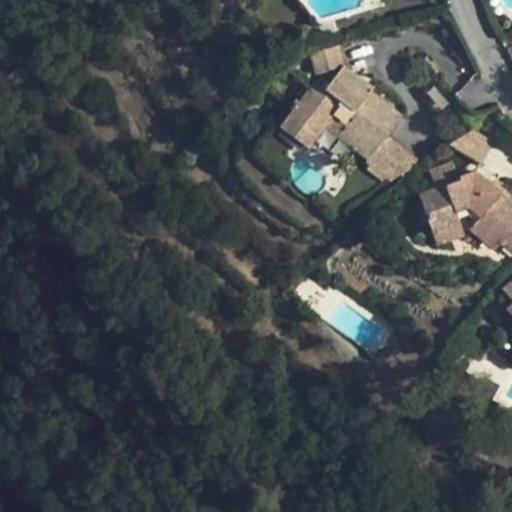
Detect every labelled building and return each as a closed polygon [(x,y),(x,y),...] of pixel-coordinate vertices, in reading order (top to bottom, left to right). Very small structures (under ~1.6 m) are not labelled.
[(316,74),(343,66),(338,47),(311,56),(316,74)] [(288,118),(313,138),(332,113),(349,125),(344,132),(373,154),(386,137),(402,116),(371,92),(374,90),(343,66),(328,84),(320,77),(308,92),(304,89),(299,97),(302,99),(288,118)] [(306,146),(313,138),(288,118),(282,127),(306,146)] [(474,129),(450,144),(482,163),(495,143),(474,129)] [(368,160),(373,154),(344,132),(340,137),(368,160)] [(389,182),(420,163),(386,137),(373,154),(368,160),(366,163),(370,166),(366,172),(381,183),(384,179),(389,182)] [(429,169),(436,190),(460,180),(458,176),(452,161),(429,169)] [(511,196),(505,189),(501,192),(475,170),(458,176),(460,180),(436,190),(419,196),(431,232),(459,223),(455,210),(467,206),(479,216),(470,229),(492,250),(500,243),(511,252),(511,196)] [(463,236),(459,223),(431,232),(436,246),(463,236)]
